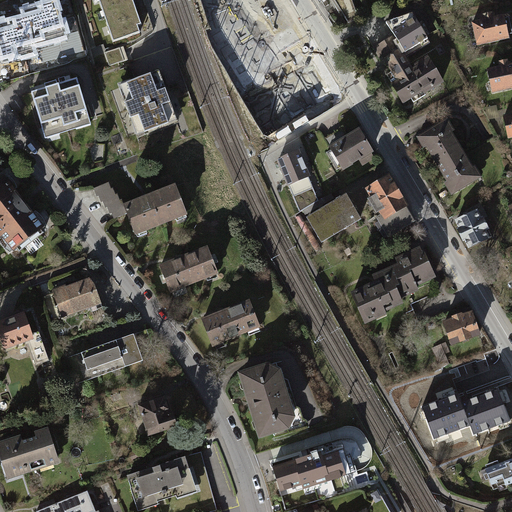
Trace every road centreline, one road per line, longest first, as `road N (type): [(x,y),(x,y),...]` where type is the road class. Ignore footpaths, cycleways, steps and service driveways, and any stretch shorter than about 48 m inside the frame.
road 1 (secondary): [(0,114),(199,377),(232,440),(255,511)]
road 2 (tertiary): [(511,356),(300,0)]
